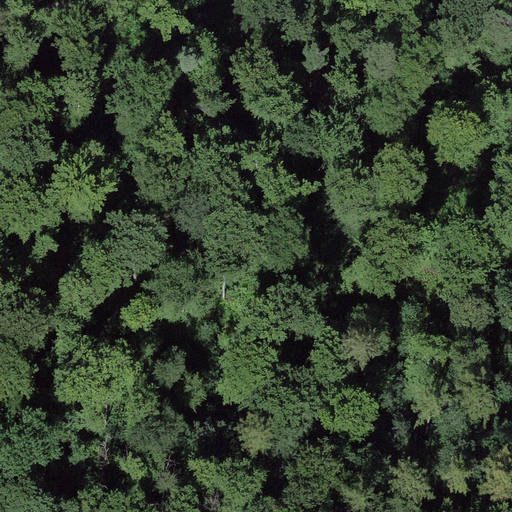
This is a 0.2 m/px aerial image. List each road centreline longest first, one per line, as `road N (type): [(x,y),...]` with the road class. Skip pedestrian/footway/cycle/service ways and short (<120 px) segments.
road 1 (track): [(126,0),(285,107),(399,162),(511,241)]
road 2 (track): [(0,208),(264,320)]
